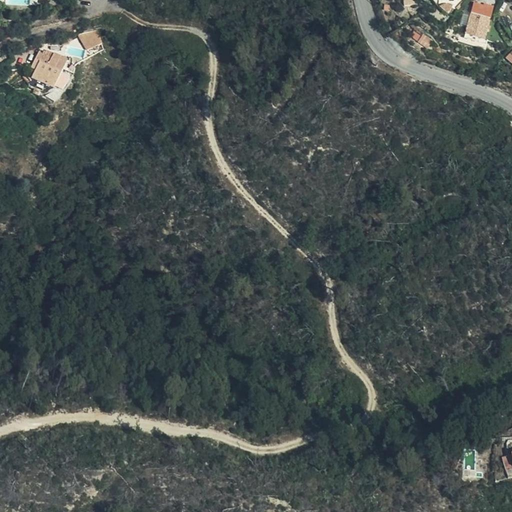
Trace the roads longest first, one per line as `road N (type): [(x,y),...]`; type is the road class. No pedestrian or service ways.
road 1 (track): [(0,433),(91,412),(267,442),(350,417),(373,400),(334,330),(327,274),(242,189),(214,143),(208,33),(140,20),(108,0)]
road 2 (tertiary): [(363,0),(388,54),(511,106)]
